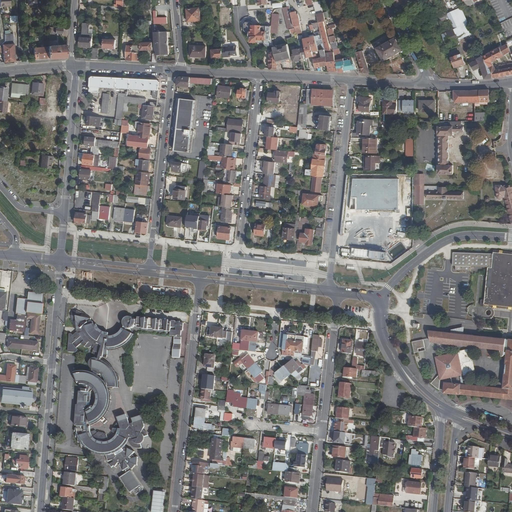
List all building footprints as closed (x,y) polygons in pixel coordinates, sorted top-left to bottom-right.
[(296,3),(295,3),(289,5),(290,7),(293,22),(296,21),(300,20),(296,3)] [(293,22),(290,7),(283,8),(288,29),(295,28),(293,22)] [(475,34),(463,8),(456,11),(463,26),(467,37),(475,34)] [(200,9),(187,10),(189,23),(201,22),(200,9)] [(154,26),(168,24),(167,18),(157,19),(157,11),(153,12),(154,26)] [(456,11),(452,13),(449,14),(451,19),(453,23),(456,29),(463,26),(456,11)] [(316,15),(317,20),(318,20),(319,23),(324,22),(325,22),(323,13),(316,15)] [(449,14),(448,13),(442,16),(444,22),(451,19),(449,14)] [(279,15),(273,15),(271,27),(271,33),(277,34),(279,15)] [(222,26),(233,25),(232,17),(221,18),(222,26)] [(271,33),(271,27),(266,27),(266,32),(262,32),(262,27),(253,26),(253,24),(251,23),(251,19),(246,19),(246,22),(245,24),(245,31),(246,33),(250,33),(250,38),(253,38),(253,42),(258,43),(258,40),(265,40),(265,43),(268,46),(274,46),(270,35),(271,33)] [(319,24),(319,23),(318,20),(317,20),(309,22),(311,32),(315,31),(313,25),(319,24)] [(339,72),(336,60),(334,53),(331,53),(324,22),(319,23),(319,24),(321,30),(322,35),(324,44),(325,48),(329,66),(330,71),(339,72)] [(452,31),(444,34),(448,45),(458,41),(460,46),(462,45),(456,29),(453,23),(449,25),(452,31)] [(90,24),(84,24),(82,38),(81,38),(81,47),(92,47),(93,35),(89,35),(90,29),(90,24)] [(327,27),(329,32),(333,47),(338,46),(338,42),(337,42),(335,37),(333,29),(336,28),(335,25),(327,27)] [(463,47),(468,56),(474,53),(469,43),(477,39),(475,35),(475,34),(467,37),(463,26),(456,29),(462,45),(463,47)] [(157,52),(157,55),(166,55),(167,50),(167,49),(168,45),(169,45),(169,44),(168,44),(167,32),(154,32),(155,50),(156,51),(157,51),(157,52)] [(5,62),(16,61),(14,44),(12,44),(11,34),(4,35),(4,37),(4,39),(4,41),(3,42),(3,47),(4,51),(5,62)] [(308,58),(314,57),(314,55),(317,55),(317,52),(319,52),(318,45),(316,37),(304,39),(306,48),(308,58)] [(405,51),(398,38),(391,42),(390,40),(384,44),(385,45),(378,49),(382,57),(381,58),(382,61),(384,60),(385,62),(389,59),(391,62),(393,61),(392,61),(400,56),(400,57),(402,56),(401,54),(404,52),(403,51),(405,51)] [(100,39),(99,47),(116,48),(116,39),(100,39)] [(141,43),(142,51),(153,50),(153,42),(141,43)] [(288,62),(294,63),(292,59),(289,44),(284,45),(284,44),(274,47),(274,49),(278,63),(281,61),(284,63),(288,62)] [(303,59),(308,58),(306,48),(303,49),(302,44),(299,45),(300,49),(303,59)] [(492,69),(495,78),(511,74),(511,63),(501,66),(502,69),(498,70),(496,67),(494,62),(507,56),(506,55),(508,54),(511,52),(511,49),(510,46),(509,44),(485,57),(489,65),(492,69)] [(67,45),(48,46),(48,47),(48,58),(66,57),(67,45)] [(223,49),(223,58),(231,57),(231,56),(238,55),(237,45),(227,47),(227,48),(223,48),(223,49)] [(128,58),(127,61),(140,61),(140,53),(139,53),(133,52),(133,46),(127,46),(127,58),(128,58)] [(334,53),(336,60),(341,59),(338,46),(333,47),(334,53)] [(48,58),(48,47),(34,48),(34,60),(48,59),(48,58)] [(206,47),(192,47),(191,58),(206,58),(206,47)] [(322,67),(329,66),(325,48),(322,48),(323,51),(321,51),(322,58),(320,58),(322,67)] [(213,59),(223,58),(223,49),(213,50),(213,59)] [(303,61),(303,59),(300,49),(294,51),(295,55),(293,56),(294,58),(292,59),(294,63),(303,61)] [(359,60),(356,61),(356,63),(360,61),(364,73),(371,73),(371,72),(372,72),(370,66),(369,67),(363,52),(357,53),(359,60)] [(457,67),(457,68),(467,64),(463,54),(457,56),(457,54),(455,55),(456,57),(453,58),(457,67)] [(316,71),(323,71),(322,67),(320,58),(318,58),(317,55),(314,55),(314,57),(316,71)] [(339,72),(346,73),(346,71),(357,69),(353,57),(341,59),(336,60),(339,72)] [(484,68),(487,79),(495,78),(492,69),(489,65),(485,57),(473,64),(477,71),(484,68)] [(457,67),(453,58),(447,60),(451,70),(457,67)] [(127,89),(128,79),(107,78),(93,77),(92,78),(91,91),(100,92),(100,87),(127,89)] [(178,80),(177,86),(181,87),(185,87),(191,87),(191,84),(209,85),(209,83),(213,83),(213,79),(181,77),(178,80)] [(132,80),(128,79),(127,89),(154,91),(153,98),(158,99),(160,84),(157,81),(132,80)] [(43,83),(33,82),(33,91),(42,91),(43,83)] [(11,93),(25,94),(26,85),(26,84),(12,83),(11,93)] [(231,98),(232,88),(219,87),(218,97),(231,98)] [(246,98),(247,91),(247,89),(240,89),(240,91),(239,91),(238,97),(246,98)] [(308,103),(308,104),(333,106),(335,91),(309,90),(308,103)] [(481,103),(481,91),(455,92),(456,104),(470,103),(476,103),(481,103)] [(490,91),(481,91),(481,103),(490,103),(490,91)] [(275,94),(269,94),(268,103),(280,104),(281,93),(275,92),(275,94)] [(111,94),(104,94),(102,113),(108,114),(111,94)] [(117,120),(124,120),(126,103),(126,97),(126,95),(120,94),(117,120)] [(128,97),(126,97),(126,103),(144,106),(146,106),(146,99),(128,97)] [(372,99),(362,98),(360,111),(370,112),(372,99)] [(190,154),(192,139),(194,139),(195,132),(192,132),(196,101),(181,99),(176,152),(190,154)] [(397,115),(397,106),(392,106),(392,101),(384,101),(384,115),(397,115)] [(404,112),(415,112),(415,101),(404,101),(404,112)] [(436,102),(421,102),(421,113),(436,112),(436,102)] [(154,107),(151,106),(146,106),(144,106),(143,119),(153,120),(154,107)] [(476,114),(476,122),(485,122),(485,114),(476,114)] [(307,115),(300,115),(299,128),(304,129),(306,129),(307,115)] [(101,118),(89,116),(88,125),(100,126),(101,118)] [(320,130),(331,132),(332,117),(321,116),(320,130)] [(238,134),(238,131),(243,132),(244,121),(229,119),(228,132),(233,133),(238,134)] [(367,123),(361,122),(360,130),(358,130),(358,135),(371,136),(372,126),(374,126),(374,122),(367,121),(367,123)] [(150,138),(152,124),(136,122),(136,128),(140,128),(140,133),(144,133),(143,138),(150,138)] [(440,127),(439,127),(439,137),(440,137),(440,166),(439,166),(439,175),(454,175),(454,167),(450,166),(450,137),(454,137),(454,133),(465,133),(465,128),(462,128),(440,127)] [(276,129),(268,128),(267,137),(275,138),(276,129)] [(304,129),(299,128),(299,130),(301,131),(301,138),(309,139),(309,134),(310,134),(310,131),(304,131),(304,129)] [(238,134),(233,133),(232,142),(231,142),(231,145),(233,146),(240,146),(240,143),(242,143),(243,135),(238,134)] [(128,137),(122,136),(121,142),(121,145),(130,146),(131,135),(128,135),(128,137)] [(88,147),(90,147),(93,147),(93,145),(95,146),(95,145),(96,145),(96,139),(97,138),(87,137),(86,144),(88,145),(88,147)] [(377,153),(377,138),(364,138),(364,153),(377,153)] [(103,148),(120,150),(121,145),(121,142),(96,139),(96,145),(95,145),(95,146),(93,145),(93,147),(90,147),(90,154),(97,155),(98,148),(103,148)] [(209,143),(208,155),(215,156),(216,144),(212,143),(209,143)] [(232,158),(233,146),(231,145),(222,144),(221,157),(224,157),(232,158)] [(318,155),(327,156),(328,151),(326,150),(326,145),(319,144),(318,155)] [(152,149),(143,148),(141,158),(151,160),(152,149)] [(290,152),(278,151),(277,162),(289,163),(290,152)] [(100,156),(85,154),(84,164),(99,166),(100,156)] [(327,161),(327,156),(318,155),(315,154),(313,169),(308,169),(307,175),(325,177),(325,171),(326,170),(327,161)] [(54,160),(54,156),(43,155),(42,167),(52,168),(53,160),(54,160)] [(208,155),(207,159),(223,161),(222,169),(229,170),(234,171),(235,163),(237,163),(237,159),(232,158),(224,157),(221,157),(215,156),(208,155)] [(119,157),(111,156),(110,168),(118,168),(119,166),(119,157)] [(381,163),(381,156),(366,156),(366,171),(376,171),(376,163),(381,163)] [(151,162),(141,161),(140,169),(149,170),(151,162)] [(183,163),(174,162),(173,168),(175,168),(175,171),(182,172),(183,163)] [(266,169),(266,174),(267,175),(275,175),(276,163),(263,162),(262,165),(264,166),(266,166),(266,169)] [(92,171),(82,170),(81,178),(91,179),(92,171)] [(227,182),(236,184),(237,171),(236,171),(234,171),(229,170),(227,182)] [(149,186),(150,173),(138,172),(137,185),(149,186)] [(266,180),(265,187),(273,188),(276,188),(277,176),(275,175),(267,175),(267,178),(267,180),(266,180)] [(415,176),(415,187),(424,187),(424,176),(415,176)] [(322,193),(324,179),(315,178),(313,192),(322,193)] [(353,179),(350,209),(399,210),(399,179),(353,179)] [(224,195),(231,195),(232,186),(220,184),(218,194),(224,195)] [(148,196),(149,186),(137,185),(136,189),(136,195),(148,196)] [(511,185),(498,186),(496,188),(499,201),(506,199),(511,221),(511,185)] [(263,187),(262,199),(271,200),(273,188),(265,187),(263,187)] [(284,194),(284,197),(290,198),(291,190),(278,188),(277,193),(284,194)] [(187,190),(176,189),(175,198),(186,199),(187,190)] [(425,192),(415,192),(415,205),(424,205),(425,192)] [(101,212),(101,206),(102,194),(94,194),(94,198),(96,198),(95,206),(93,206),(93,211),(94,211),(97,211),(101,212)] [(231,208),(233,196),(231,195),(224,195),(224,198),(223,207),(225,207),(231,208)] [(321,201),(321,202),(324,202),(324,197),(306,195),(305,205),(318,207),(318,201),(321,201)] [(101,212),(100,217),(110,218),(111,207),(101,206),(101,212)] [(225,207),(223,222),(232,224),(233,219),(232,219),(233,208),(231,208),(225,207)] [(115,219),(125,220),(126,209),(116,208),(115,219)] [(87,210),(81,209),(80,213),(77,212),(76,223),(82,224),(82,223),(87,223),(88,215),(88,213),(87,213),(87,210)] [(126,209),(125,220),(135,221),(136,210),(126,209)] [(200,217),(188,216),(186,228),(199,229),(200,220),(200,217)] [(308,234),(310,217),(302,216),(300,233),(308,234)] [(183,218),(170,217),(168,226),(182,227),(183,218)] [(200,220),(199,229),(208,230),(209,221),(200,220)] [(149,233),(150,223),(138,222),(137,232),(149,233)] [(268,225),(258,223),(256,235),(267,236),(268,225)] [(225,237),(232,238),(233,228),(221,226),(220,238),(225,239),(225,237)] [(296,240),(297,230),(287,228),(285,239),(296,240)] [(315,235),(308,234),(300,233),(299,240),(299,241),(303,242),(308,242),(308,244),(314,245),(315,235)] [(353,247),(352,255),(372,259),(373,250),(353,247)] [(350,256),(351,249),(343,248),(342,255),(350,256)] [(492,267),(488,267),(485,299),(482,299),(481,301),(481,305),(482,306),(485,306),(493,307),(511,309),(511,251),(494,250),(493,254),(492,267)] [(492,267),(493,254),(453,253),(453,266),(456,266),(456,271),(471,271),(471,266),(488,267),(492,267)] [(9,331),(23,333),(25,316),(26,316),(27,314),(40,316),(41,316),(43,295),(27,293),(27,301),(17,300),(15,315),(17,316),(17,322),(10,321),(9,331)] [(493,307),(485,306),(484,318),(492,319),(492,317),(493,318),(494,316),(495,314),(495,312),(494,309),(493,308),(493,307)] [(106,366),(105,364),(104,363),(103,363),(103,361),(102,358),(107,359),(108,351),(109,343),(112,342),(113,341),(113,339),(112,338),(111,337),(109,337),(107,338),(106,340),(102,338),(99,337),(97,335),(95,333),(93,331),(92,329),(92,327),(91,325),(93,324),(91,322),(92,321),(91,319),(83,315),(82,315),(77,312),(77,313),(74,312),(72,313),(72,316),(71,317),(74,322),(77,331),(78,332),(79,333),(74,337),(72,335),(70,335),(68,353),(75,354),(78,351),(76,349),(82,345),(84,348),(90,347),(92,344),(93,344),(92,347),(94,348),(92,353),(98,356),(97,359),(92,360),(91,360),(91,361),(93,363),(95,365),(94,366),(94,369),(93,369),(93,368),(86,374),(84,372),(82,371),(79,371),(77,372),(75,374),(74,376),(74,379),(75,381),(77,383),(78,384),(80,384),(83,387),(82,388),(84,390),(83,390),(83,392),(79,392),(78,404),(78,406),(77,406),(75,425),(77,425),(77,427),(76,427),(74,431),(76,432),(76,437),(77,437),(78,442),(80,442),(80,445),(82,445),(83,444),(84,443),(88,447),(88,448),(92,450),(95,452),(99,453),(106,454),(106,456),(108,461),(113,460),(114,462),(110,465),(111,468),(113,466),(114,467),(117,462),(120,465),(119,465),(122,471),(128,467),(127,465),(128,464),(131,469),(136,465),(137,465),(138,457),(135,457),(133,454),(135,452),(128,448),(127,449),(126,448),(124,446),(123,446),(122,445),(123,444),(121,442),(120,442),(118,442),(115,441),(113,443),(111,445),(110,443),(107,435),(99,432),(98,433),(96,431),(91,433),(91,426),(94,425),(98,423),(101,421),(104,424),(108,422),(105,418),(103,420),(99,416),(101,414),(103,412),(104,413),(106,412),(107,411),(107,410),(107,408),(105,407),(105,405),(107,405),(108,404),(109,403),(109,401),(111,399),(111,397),(111,396),(109,394),(108,394),(107,394),(105,389),(102,388),(101,389),(100,390),(99,389),(96,385),(98,381),(99,380),(98,378),(102,374),(103,374),(105,373),(108,378),(109,383),(106,386),(110,389),(114,389),(114,386),(116,386),(118,384),(119,382),(120,378),(119,375),(117,373),(115,373),(113,373),(112,370),(110,371),(109,366),(106,366)] [(40,316),(27,314),(26,316),(26,319),(31,320),(30,335),(38,336),(40,316)] [(166,323),(164,323),(163,323),(161,324),(158,323),(158,322),(158,321),(154,321),(152,322),(150,323),(147,322),(147,321),(148,320),(143,320),(139,321),(133,322),(133,319),(131,318),(128,317),(127,318),(125,319),(123,320),(122,322),(122,324),(123,326),(125,328),(127,329),(130,331),(130,330),(135,328),(135,327),(137,327),(140,327),(140,329),(143,329),(144,329),(146,330),(146,329),(148,329),(148,330),(151,330),(154,330),(154,327),(157,327),(158,329),(160,329),(160,331),(163,331),(165,331),(165,329),(169,329),(169,331),(176,331),(182,332),(183,332),(183,329),(180,329),(181,324),(177,324),(176,324),(174,324),(172,325),(169,324),(169,323),(169,322),(167,322),(166,323)] [(94,325),(92,327),(92,329),(93,331),(95,333),(97,335),(99,337),(102,338),(106,340),(107,338),(109,337),(109,336),(109,334),(105,333),(101,331),(97,326),(96,327),(94,325)] [(216,338),(218,326),(215,326),(215,328),(212,328),(212,331),(208,330),(207,336),(216,338)] [(221,327),(218,326),(216,338),(220,338),(227,339),(227,333),(223,332),(224,329),(221,328),(221,327)] [(165,329),(165,331),(166,332),(171,333),(171,337),(174,337),(175,337),(177,337),(181,337),(182,332),(176,331),(169,331),(169,329),(165,329)] [(109,343),(108,351),(111,351),(115,351),(119,350),(121,349),(125,347),(128,344),(132,341),(135,336),(123,330),(123,333),(121,335),(118,337),(113,339),(113,341),(112,342),(109,343)] [(249,345),(251,331),(243,330),(242,340),(243,341),(243,345),(249,345)] [(259,332),(251,331),(249,345),(256,346),(256,342),(258,343),(259,332)] [(445,392),(511,399),(511,339),(502,338),(465,334),(464,334),(463,331),(453,333),(452,333),(430,331),(432,343),(454,345),(454,344),(463,343),(465,346),(502,350),(506,351),(506,352),(508,352),(508,354),(505,387),(506,387),(506,389),(446,382),(445,390),(445,392)] [(227,339),(220,338),(219,344),(231,345),(232,333),(227,333),(227,339)] [(278,351),(283,352),(285,336),(297,338),(297,336),(280,334),(278,350),(278,351)] [(320,335),(314,334),(312,354),(311,360),(311,362),(311,365),(315,366),(317,351),(319,351),(320,335)] [(295,353),(297,338),(285,336),(283,352),(284,352),(295,353)] [(174,344),(173,350),(173,358),(173,359),(180,359),(181,345),(181,338),(175,338),(174,338),(174,344)] [(308,339),(297,338),(295,353),(307,355),(308,339)] [(7,348),(22,350),(23,342),(8,340),(7,348)] [(413,342),(415,353),(418,352),(418,349),(426,348),(424,340),(413,342)] [(23,342),(22,350),(37,351),(37,345),(37,344),(37,343),(23,342)] [(344,342),(343,354),(352,356),(353,343),(344,342)] [(366,357),(368,345),(359,344),(357,356),(366,357)] [(204,358),(204,361),(215,363),(217,352),(210,352),(210,356),(206,356),(206,359),(204,358)] [(437,357),(440,370),(458,367),(460,376),(465,375),(460,352),(437,357)] [(243,363),(249,370),(256,364),(249,355),(246,357),(245,355),(235,364),(238,367),(243,363)] [(295,360),(285,368),(291,375),(298,369),(300,371),(303,369),(301,367),(300,368),(295,360)] [(357,360),(353,360),(352,370),(358,370),(364,371),(365,371),(365,367),(356,366),(357,360)] [(105,364),(106,366),(109,366),(110,371),(112,370),(113,373),(115,373),(114,371),(111,366),(109,365),(106,362),(103,361),(103,363),(104,363),(105,364)] [(215,363),(204,361),(203,364),(205,364),(205,367),(208,368),(208,372),(214,373),(215,363)] [(256,364),(249,370),(254,376),(252,378),(254,381),(256,379),(259,383),(265,379),(262,374),(263,373),(256,364)] [(19,380),(19,377),(15,376),(16,366),(8,365),(6,377),(0,376),(0,381),(18,384),(19,380)] [(27,367),(26,377),(19,376),(19,377),(19,380),(25,381),(25,382),(28,382),(29,368),(27,367)] [(458,367),(440,370),(440,375),(431,382),(440,390),(441,380),(460,376),(458,367)] [(28,382),(36,383),(38,368),(32,368),(29,368),(28,382)] [(291,375),(285,368),(275,375),(280,383),(281,382),(283,385),(286,382),(284,380),(291,375)] [(358,370),(352,370),(345,369),(344,378),(357,380),(358,370)] [(112,394),(111,390),(110,389),(106,386),(109,383),(108,378),(105,373),(103,374),(102,374),(98,378),(99,380),(98,381),(96,385),(99,389),(100,390),(101,389),(102,388),(105,389),(107,394),(108,394),(109,394),(111,396),(111,397),(111,399),(109,401),(109,403),(108,404),(107,405),(105,405),(105,407),(107,408),(107,410),(107,411),(106,412),(104,413),(103,412),(101,414),(99,416),(103,420),(105,418),(107,416),(109,414),(112,407),(112,406),(112,403),(112,399),(112,397),(112,394)] [(281,386),(283,385),(281,382),(280,383),(275,375),(273,376),(281,386)] [(316,385),(317,378),(309,377),(308,385),(316,385)] [(204,380),(202,389),(211,391),(212,383),(215,383),(215,380),(212,380),(208,380),(204,380)] [(342,385),(340,400),(351,401),(353,386),(342,385)] [(11,404),(19,405),(19,408),(26,409),(26,406),(30,406),(30,403),(31,403),(32,402),(33,401),(34,400),(34,398),(33,397),(33,396),(31,396),(31,392),(28,391),(28,388),(21,387),(21,390),(12,389),(12,386),(7,386),(6,389),(0,387),(0,398),(1,399),(1,403),(5,403),(5,404),(11,404)] [(304,406),(313,407),(314,396),(310,395),(310,392),(306,392),(306,387),(298,386),(297,389),(297,393),(303,393),(303,397),(305,397),(304,406)] [(211,391),(202,389),(201,399),(203,400),(203,401),(203,402),(210,402),(212,402),(213,399),(210,398),(211,391)] [(233,407),(247,409),(248,399),(241,398),(241,394),(234,394),(234,392),(228,391),(226,402),(233,403),(233,407)] [(248,399),(247,409),(257,410),(257,407),(259,407),(259,401),(259,398),(256,398),(256,400),(248,399)] [(267,414),(278,416),(279,406),(270,405),(271,403),(267,402),(267,405),(268,405),(268,409),(267,414)] [(279,406),(278,416),(290,417),(290,413),(291,408),(292,408),(292,405),(289,405),(288,407),(286,407),(279,406)] [(312,418),(313,407),(304,406),(303,415),(300,415),(300,419),(302,419),(302,421),(308,421),(308,418),(312,418)] [(198,409),(197,418),(206,419),(206,412),(208,412),(209,409),(206,408),(206,410),(198,409)] [(339,410),(337,420),(341,420),(348,421),(350,411),(339,410)] [(141,429),(144,431),(146,428),(142,416),(133,420),(134,424),(131,425),(130,425),(126,415),(117,418),(119,422),(120,422),(121,422),(123,422),(126,423),(128,426),(129,430),(129,431),(128,431),(125,435),(121,433),(120,436),(117,435),(117,436),(116,438),(114,441),(112,442),(110,443),(111,445),(113,443),(115,441),(118,442),(120,442),(121,442),(123,444),(122,445),(123,446),(124,446),(126,448),(127,447),(126,445),(130,441),(130,438),(131,433),(133,434),(137,432),(136,430),(141,429)] [(9,428),(10,426),(25,428),(26,418),(10,417),(10,416),(5,416),(4,417),(3,426),(4,427),(9,428)] [(206,419),(197,418),(195,428),(200,428),(200,430),(207,430),(207,429),(212,430),(212,424),(205,424),(206,419)] [(415,428),(423,429),(424,420),(411,419),(410,428),(415,428)] [(335,433),(336,433),(346,435),(347,435),(348,421),(341,420),(340,423),(337,423),(336,427),(336,429),(335,433)] [(120,422),(119,422),(116,424),(115,425),(114,427),(114,429),(114,431),(115,431),(118,433),(118,434),(117,435),(120,436),(121,433),(125,435),(128,431),(129,431),(129,430),(128,426),(126,423),(123,422),(121,422),(120,422)] [(426,439),(428,430),(423,429),(415,428),(414,438),(409,437),(409,441),(418,442),(418,438),(426,439)] [(147,433),(144,431),(141,429),(136,430),(137,432),(133,434),(131,433),(130,438),(130,441),(131,444),(133,447),(135,448),(139,450),(143,448),(141,444),(144,438),(149,436),(147,433)] [(12,433),(10,449),(27,450),(28,434),(12,433)] [(346,435),(336,433),(336,440),(335,443),(345,445),(346,435)] [(229,438),(223,437),(222,441),(214,440),(213,450),(221,451),(222,443),(225,443),(225,440),(229,440),(229,438)] [(371,451),(380,452),(380,448),(381,438),(373,437),(371,451)] [(241,449),(244,449),(245,440),(234,438),(232,448),(231,448),(231,451),(240,452),(241,449)] [(381,438),(380,448),(384,448),(383,456),(388,457),(388,458),(394,459),(395,454),(393,453),(394,444),(390,443),(390,439),(381,438)] [(267,448),(275,449),(276,440),(265,439),(264,444),(264,448),(263,448),(263,451),(266,451),(267,448)] [(245,440),(244,449),(252,450),(252,453),(255,453),(256,451),(255,451),(256,441),(245,440)] [(276,440),(275,449),(284,450),(284,454),(287,454),(287,451),(286,451),(287,441),(276,440)] [(84,443),(83,444),(88,450),(90,451),(93,453),(98,454),(106,456),(106,454),(99,453),(95,452),(92,450),(88,448),(88,447),(84,443)] [(299,456),(307,457),(309,445),(304,445),(304,443),(299,443),(298,447),(300,447),(299,456)] [(474,458),(478,458),(479,447),(468,446),(467,457),(474,458)] [(347,449),(335,447),(334,454),(334,458),(345,460),(347,449)] [(221,451),(213,450),(211,460),(213,460),(213,465),(226,466),(227,460),(221,459),(221,451)] [(494,455),(489,455),(488,459),(488,467),(499,468),(500,457),(494,457),(494,455)] [(19,456),(19,460),(17,459),(16,463),(19,463),(18,468),(27,469),(28,457),(19,456)] [(306,468),(307,457),(299,456),(298,465),(295,465),(295,468),(297,468),(297,467),(301,467),(306,468)] [(413,466),(413,469),(421,470),(421,466),(422,456),(414,456),(413,466)] [(474,458),(467,457),(465,457),(464,463),(463,469),(473,470),(474,458)] [(78,459),(67,458),(66,469),(77,471),(78,459)] [(226,466),(235,467),(235,463),(230,463),(230,459),(227,458),(227,460),(226,466)] [(507,460),(503,459),(503,464),(502,472),(511,473),(511,464),(507,464),(507,460)] [(351,463),(337,461),(336,473),(347,474),(348,467),(351,467),(351,463)] [(274,462),(273,471),(289,471),(289,463),(274,462)] [(209,464),(194,463),(193,474),(196,475),(206,476),(207,468),(209,468),(209,464)] [(128,467),(122,471),(115,476),(125,490),(123,491),(125,495),(131,491),(129,487),(138,481),(128,467)] [(422,480),(423,471),(421,470),(413,469),(412,478),(422,480)] [(76,474),(66,473),(64,485),(75,486),(76,474)] [(299,484),(301,475),(297,474),(290,473),(288,473),(287,473),(286,482),(299,484)] [(466,473),(464,488),(475,489),(476,473),(466,473)] [(206,488),(209,489),(210,476),(208,476),(206,476),(196,475),(195,487),(205,488),(206,488)] [(23,485),(24,477),(20,476),(14,476),(14,484),(23,485)] [(343,480),(329,479),(327,490),(342,492),(343,480)] [(408,484),(407,495),(421,497),(422,486),(408,484)] [(205,488),(195,487),(193,500),(194,500),(204,501),(205,488)] [(73,493),(73,489),(62,488),(61,497),(75,498),(75,493),(73,493)] [(20,491),(6,489),(4,502),(19,504),(20,499),(21,499),(21,496),(20,495),(20,491)] [(106,502),(108,490),(104,490),(100,489),(99,501),(106,502)] [(296,499),(298,499),(299,490),(286,489),(285,498),(296,499)] [(110,494),(109,504),(117,504),(118,494),(110,494)] [(380,499),(379,506),(394,508),(395,496),(382,495),(382,499),(380,499)] [(75,499),(64,498),(63,510),(72,511),(74,511),(75,499)] [(284,500),(283,506),(295,507),(296,502),(296,499),(285,498),(284,498),(284,500)] [(204,501),(194,500),(194,506),(195,506),(193,511),(205,511),(206,501),(205,501),(204,501)] [(465,500),(464,511),(473,511),(474,506),(475,501),(465,500)] [(336,502),(327,501),(325,511),(335,511),(336,504),(336,502)]
